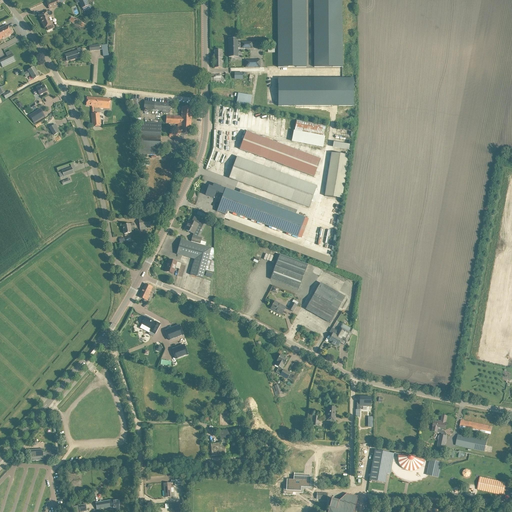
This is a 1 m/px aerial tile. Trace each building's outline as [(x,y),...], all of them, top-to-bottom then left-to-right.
[(53,0),(47,3),(50,9),(61,5),(60,4),(65,3),(63,0),(53,0)] [(78,0),(82,8),(89,5),(87,0),(78,0)] [(305,0),(277,0),(278,67),(306,67),(305,0)] [(341,0),(313,0),(314,67),(342,67),(341,0)] [(46,27),(48,31),(55,28),(53,24),(52,24),(47,12),(38,15),(41,21),(44,28),(46,27)] [(0,28),(0,40),(12,34),(7,25),(0,28)] [(238,39),(228,39),(229,58),(238,57),(238,49),(238,43),(238,39)] [(222,50),(214,50),(214,68),(226,68),(226,58),(222,58),(222,55),(222,50)] [(65,55),(67,61),(70,60),(80,57),(78,51),(65,55)] [(0,60),(0,62),(2,68),(16,61),(13,54),(0,60)] [(39,76),(34,68),(29,70),(24,74),(26,78),(30,75),(33,80),(35,79),(39,76)] [(224,75),(215,75),(210,76),(211,84),(216,84),(216,85),(225,84),(225,81),(229,81),(229,75),(225,75),(224,75)] [(278,79),(278,106),(354,106),(354,79),(278,79)] [(37,89),(33,91),(35,94),(38,92),(39,95),(47,92),(44,85),(37,89)] [(3,94),(5,99),(12,95),(9,91),(3,94)] [(237,93),(236,104),(250,105),(251,95),(237,93)] [(87,98),(86,106),(89,106),(92,106),(92,107),(93,108),(94,108),(109,109),(110,99),(103,99),(92,98),(87,98)] [(169,112),(170,112),(171,104),(145,101),(144,112),(150,113),(150,110),(162,111),(162,112),(164,113),(167,114),(169,113),(169,112)] [(177,134),(191,134),(192,107),(181,107),(181,117),(166,116),(166,123),(178,124),(177,133),(177,134)] [(45,116),(40,109),(29,116),(34,123),(45,116)] [(95,114),(92,114),(93,127),(98,126),(100,126),(99,113),(95,114)] [(322,147),(326,125),(296,120),(292,142),(322,147)] [(140,142),(139,155),(160,155),(161,137),(161,123),(140,122),(139,136),(140,142)] [(58,133),(54,125),(49,128),(54,136),(58,133)] [(246,132),(240,149),(244,151),(250,133),(246,132)] [(319,159),(250,133),(244,151),(313,177),(319,159)] [(348,150),(349,144),(334,142),(332,151),(344,153),(344,149),(348,150)] [(330,152),(324,196),(342,198),(348,155),(330,152)] [(237,157),(229,178),(235,180),(243,159),(237,157)] [(316,187),(243,159),(235,180),(308,208),(316,187)] [(71,168),(62,171),(59,172),(61,177),(64,176),(64,177),(73,173),(71,168)] [(209,186),(205,195),(214,198),(216,192),(223,195),(224,191),(225,189),(221,187),(213,184),(212,187),(209,186)] [(223,195),(217,211),(221,213),(225,215),(227,211),(234,191),(225,188),(225,189),(224,191),(223,195)] [(305,217),(234,191),(227,211),(297,237),(305,217)] [(149,216),(138,217),(139,220),(140,228),(150,227),(149,219),(149,216)] [(189,221),(185,230),(193,234),(197,226),(201,227),(204,222),(194,217),(192,222),(189,221)] [(224,219),(222,225),(263,239),(263,240),(272,243),(275,236),(229,221),(224,219)] [(134,224),(130,224),(123,225),(124,234),(131,233),(135,232),(135,228),(134,224)] [(200,244),(202,238),(193,235),(191,241),(200,244)] [(279,248),(330,263),(332,256),(283,242),(284,238),(282,237),(281,240),(276,239),(275,243),(277,243),(277,242),(280,243),(279,248)] [(204,274),(205,271),(214,273),(213,248),(181,239),(177,254),(194,259),(190,275),(203,278),(204,274)] [(136,250),(130,247),(131,244),(126,242),(125,245),(121,243),(119,247),(130,252),(135,254),(136,250)] [(309,267),(307,266),(308,265),(280,255),(270,279),(298,290),(306,269),(308,269),(309,267)] [(165,272),(173,274),(177,262),(169,260),(165,272)] [(345,297),(321,283),(306,309),(330,323),(345,297)] [(145,284),(139,297),(147,301),(149,296),(148,296),(153,287),(145,284)] [(293,303),(292,302),(288,309),(293,312),(297,305),(298,303),(294,300),(293,303)] [(271,309),(281,315),(286,307),(275,301),(271,309)] [(146,317),(142,324),(151,329),(150,331),(155,334),(158,328),(160,324),(155,322),(146,317)] [(183,335),(179,326),(165,331),(169,340),(183,335)] [(332,336),(329,340),(333,342),(332,344),(338,347),(339,345),(340,343),(341,342),(342,339),(346,342),(349,338),(351,333),(349,332),(341,327),(339,332),(338,332),(339,333),(337,336),(333,334),(332,336)] [(184,345),(172,349),(176,359),(188,354),(184,345)] [(280,355),(279,357),(278,359),(277,361),(274,365),(282,369),(288,359),(280,355)] [(280,375),(287,379),(290,373),(283,369),(280,375)] [(358,400),(358,407),(361,407),(361,404),(368,404),(368,409),(372,410),(373,402),(371,401),(371,394),(361,394),(361,400),(358,400)] [(336,407),(331,407),(327,407),(325,421),(335,422),(336,417),(335,416),(336,407)] [(309,425),(319,426),(320,415),(310,414),(309,425)] [(441,423),(434,421),(433,426),(434,426),(433,431),(442,433),(441,435),(440,435),(440,436),(439,436),(439,437),(438,438),(438,439),(438,440),(439,440),(438,448),(444,449),(445,443),(446,443),(447,436),(446,436),(447,434),(445,432),(442,431),(442,428),(446,429),(447,423),(446,422),(447,416),(442,415),(441,423)] [(491,434),(492,427),(461,420),(459,428),(491,434)] [(230,430),(220,431),(221,440),(221,443),(216,443),(211,444),(212,456),(225,455),(224,440),(228,439),(227,436),(231,436),(230,430)] [(455,446),(485,452),(487,441),(457,435),(455,446)] [(236,458),(226,458),(226,460),(226,463),(246,463),(245,462),(249,462),(248,455),(248,454),(247,445),(246,445),(244,445),(243,445),(244,456),(245,456),(245,458),(245,459),(236,459),(236,458)] [(31,461),(47,459),(47,456),(56,455),(55,448),(47,449),(47,452),(43,452),(43,449),(30,450),(31,461)] [(385,483),(391,453),(375,450),(369,480),(385,483)] [(425,459),(398,453),(398,457),(399,462),(401,466),(405,469),(410,470),(415,470),(420,467),(423,464),(425,459)] [(442,463),(430,460),(426,475),(439,478),(442,463)] [(464,478),(466,479),(469,478),(471,477),(472,475),(472,473),(471,471),(469,469),(467,468),(465,469),(463,470),(462,472),(462,474),(463,477),(464,478)] [(288,479),(287,486),(289,486),(293,486),(293,490),(293,492),(300,493),(300,491),(300,486),(309,487),(310,482),(304,482),(304,477),(296,477),(296,480),(293,479),(288,479)] [(506,482),(480,477),(477,489),(503,495),(506,482)] [(170,483),(164,483),(165,498),(172,497),(172,493),(171,493),(170,483)] [(458,496),(460,495),(461,493),(461,492),(461,490),(459,488),(458,488),(456,488),(454,489),(453,490),(453,492),(453,494),(455,496),(456,496),(458,496)] [(353,511),(357,498),(345,495),(338,501),(331,499),(327,511),(353,511)] [(109,500),(96,503),(97,510),(110,507),(110,509),(113,509),(116,510),(119,511),(119,500),(109,500)]
